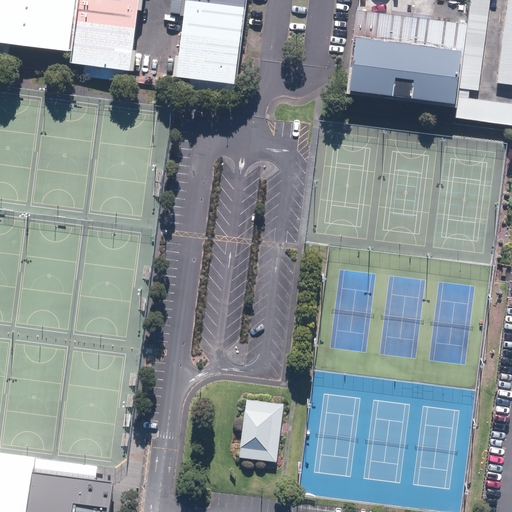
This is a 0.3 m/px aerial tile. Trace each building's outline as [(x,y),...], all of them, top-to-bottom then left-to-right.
[(79,0),(0,0),(0,42),(73,53),(79,0)] [(139,0),(79,0),(73,53),(71,64),(131,72),(139,0)] [(247,0),(187,0),(177,77),(236,85),(247,0)] [(489,0),(469,0),(467,25),(458,88),(478,91),(489,0)] [(511,0),(507,0),(497,83),(511,84),(511,0)] [(467,25),(359,11),(348,92),(455,106),(456,98),(458,88),(467,25)] [(511,125),(511,103),(457,97),(455,118),(511,125)] [(284,404),(247,399),(240,457),(277,462),(280,431),(281,426),(281,422),(284,404)] [(97,466),(0,453),(0,511),(109,511),(113,481),(101,480),(95,479),(97,466)]
